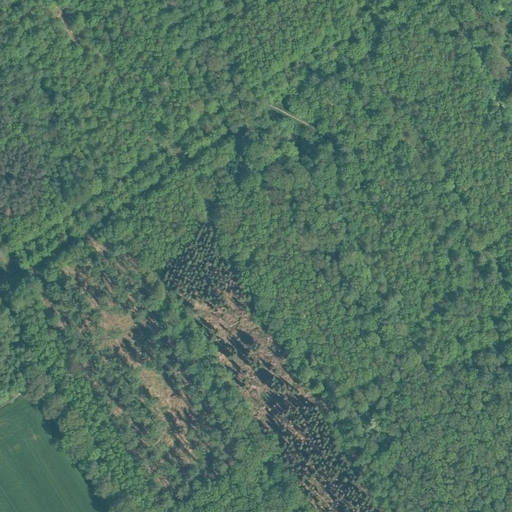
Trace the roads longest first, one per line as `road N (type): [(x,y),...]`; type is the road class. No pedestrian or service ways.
road 1 (unclassified): [(490,511),(169,0)]
road 2 (unknown): [(511,272),(477,237),(433,162),(409,149),(325,135),(256,105)]
road 3 (track): [(0,284),(237,112)]
road 4 (unknown): [(119,0),(172,55),(199,103),(222,115)]
